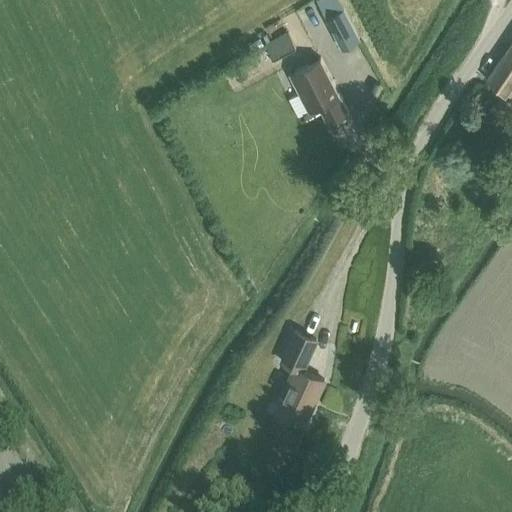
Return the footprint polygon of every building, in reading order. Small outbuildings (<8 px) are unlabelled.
[(353,43),(359,40),(360,40),(339,0),(317,0),(318,2),(342,49),(353,43)] [(273,59),(296,47),(288,32),(265,44),(273,59)] [(492,73),(488,79),(506,92),(507,92),(511,95),(511,94),(511,55),(507,51),(492,73)] [(291,75),(302,97),(310,111),(304,114),(307,119),(323,111),(328,122),(348,112),(321,59),(291,75)] [(295,366),(275,409),(304,423),(324,379),(302,369),(317,339),(296,329),(282,360),(295,366)]
